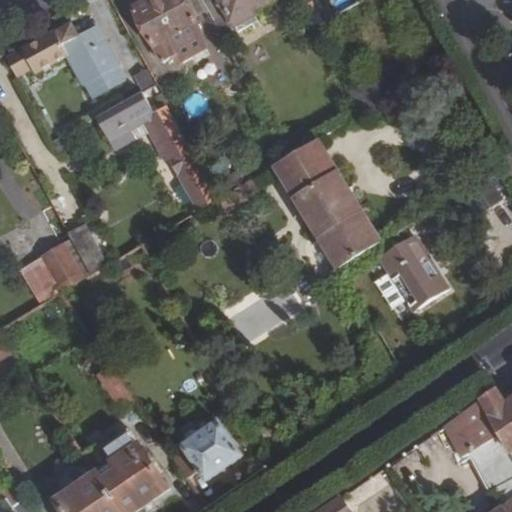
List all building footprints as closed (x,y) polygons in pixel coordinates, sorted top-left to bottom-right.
[(150,0),(134,8),(163,63),(174,57),(177,63),(204,48),(197,25),(194,19),(183,0),(150,0)] [(183,0),(194,19),(208,11),(201,0),(183,0)] [(228,16),(219,0),(201,0),(208,11),(214,24),(228,16)] [(235,28),(255,17),(253,12),(274,0),(219,0),(228,16),(235,28)] [(299,0),(309,18),(318,13),(311,0),(299,0)] [(98,29),(80,38),(73,25),(8,59),(17,76),(33,67),(36,73),(70,56),(92,99),(126,81),(98,29)] [(380,76),(393,97),(419,82),(406,60),(380,76)] [(393,97),(380,76),(350,93),(362,116),(393,97)] [(176,175),(198,214),(220,201),(196,158),(169,108),(155,117),(143,94),(96,120),(110,145),(131,133),(129,129),(146,119),(170,163),(172,162),(179,174),(176,175)] [(134,138),(131,133),(110,145),(112,149),(134,138)] [(289,159),(275,168),(340,272),(383,244),(320,141),(289,159)] [(490,209),(503,201),(487,177),(474,185),(490,209)] [(477,218),(490,209),(474,185),(462,194),(477,218)] [(82,230),(69,237),(90,278),(105,269),(82,230)] [(449,292),(414,238),(381,259),(415,313),(449,292)] [(0,359),(13,352),(0,333),(0,359)] [(111,366),(95,374),(115,409),(130,401),(111,366)] [(511,401),(507,405),(498,391),(481,401),(502,436),(511,453),(511,452),(511,401)] [(469,454),(502,436),(481,401),(445,427),(462,458),(469,454)] [(243,457),(220,424),(185,448),(188,453),(176,461),(188,480),(201,472),(208,482),(243,457)] [(511,454),(511,453),(502,436),(469,454),(491,494),(511,482),(511,454)] [(139,511),(170,490),(140,446),(96,475),(121,511),(139,511)] [(121,511),(96,475),(56,502),(62,511),(121,511)] [(498,506),(489,511),(511,511),(511,482),(491,494),(498,506)] [(33,511),(19,491),(15,493),(10,488),(2,494),(14,511),(33,511)] [(350,511),(341,498),(320,511),(350,511)]
